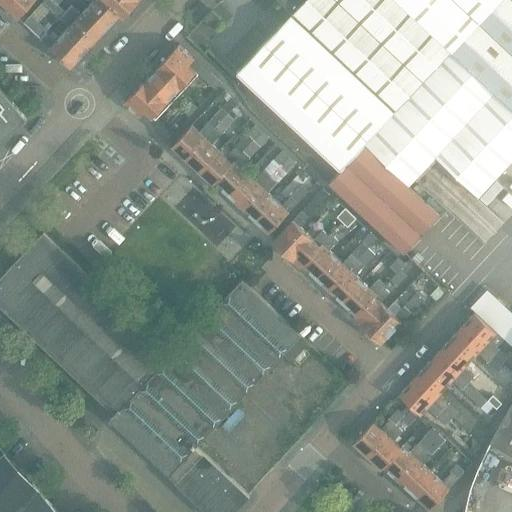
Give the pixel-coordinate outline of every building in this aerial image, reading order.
[(11,0),(5,7),(18,19),(36,0),(11,0)] [(97,41),(66,12),(53,0),(44,0),(42,3),(59,19),(60,18),(70,27),(63,35),(84,55),(97,41)] [(122,14),(107,0),(94,0),(95,1),(89,8),(110,28),(122,14)] [(107,0),(122,14),(125,16),(139,1),(138,0),(107,0)] [(452,52),(395,0),(278,0),(292,13),(397,111),(452,52)] [(511,0),(395,0),(452,52),(495,94),(511,109),(511,0)] [(66,12),(97,41),(110,28),(89,8),(82,15),(72,6),(66,12)] [(212,28),(220,19),(212,11),(203,20),(212,28)] [(397,111),(292,13),(236,73),(342,170),(364,146),(371,138),(397,111)] [(84,55),(63,35),(56,42),(46,33),(48,32),(31,16),(23,24),(71,68),(84,55)] [(221,83),(194,58),(179,45),(159,66),(180,87),(194,72),(214,90),(221,83)] [(408,187),(436,157),(495,94),(452,52),(397,111),(371,138),(364,146),(408,187)] [(180,87),(159,66),(145,81),(166,101),(180,87)] [(166,101),(145,81),(124,103),(165,141),(171,135),(152,117),(166,101)] [(0,143),(27,119),(0,88),(0,143)] [(478,197),(511,161),(511,109),(495,94),(436,157),(478,197)] [(189,118),(198,108),(191,101),(182,111),(189,118)] [(185,160),(214,129),(228,114),(222,108),(199,133),(191,125),(171,147),(185,160)] [(211,144),(220,135),(234,120),(228,114),(214,129),(185,160),(198,172),(218,151),(211,144)] [(214,182),(240,154),(262,131),(255,125),(247,134),(225,157),(218,151),(198,172),(213,186),(215,183),(214,182)] [(227,195),(247,174),(240,167),(269,138),(262,131),(240,154),(214,182),(215,183),(227,195)] [(439,216),(408,187),(364,146),(342,170),(330,182),(404,253),(439,216)] [(241,207),(269,178),(289,156),(282,150),(254,180),(247,174),(227,195),(241,207)] [(282,190),(275,184),(287,172),(288,173),(297,164),(289,156),(269,178),(241,207),(254,220),(274,199),(282,190)] [(254,220),(269,234),(296,203),(308,191),(301,184),(281,206),(274,199),(254,220)] [(299,226),(307,217),(329,194),(323,188),(301,211),(273,242),(286,254),(306,233),(299,226)] [(301,265),(328,236),(350,213),(344,207),(313,239),(306,233),(286,254),(301,268),(303,266),(301,265)] [(341,250),(334,244),(357,220),(350,213),(328,236),(301,265),(303,266),(315,278),(335,256),(341,250)] [(196,446),(301,335),(242,280),(172,355),(44,233),(6,273),(0,279),(0,309),(100,403),(97,407),(109,418),(107,421),(112,426),(113,425),(205,511),(233,511),(249,496),(196,446)] [(362,281),(355,274),(374,254),(368,248),(357,260),(329,290),(342,303),(362,281)] [(315,278),(329,290),(357,260),(351,254),(342,263),(335,256),(315,278)] [(396,273),(404,263),(398,258),(389,267),(396,273)] [(356,315),(382,287),(384,285),(378,279),(369,288),(362,281),(342,303),(356,315)] [(354,318),(367,330),(387,309),(380,303),(389,293),(382,287),(356,315),(354,318)] [(476,315),(494,296),(486,289),(469,307),(474,313),(476,315)] [(381,343),(409,313),(424,298),(417,292),(402,308),(395,301),(387,309),(367,330),(381,343)] [(484,322),(502,303),(494,296),(476,315),(484,322)] [(492,329),(510,310),(502,303),(484,322),(492,329)] [(500,337),(511,323),(511,312),(510,310),(492,329),(496,333),(500,337)] [(474,313),(462,327),(493,356),(503,365),(508,359),(499,350),(489,341),(496,333),(492,329),(484,322),(476,315),(474,313)] [(508,344),(511,339),(511,323),(500,337),(508,344)] [(462,327),(449,341),(470,361),(477,353),(487,362),(496,371),(503,365),(493,356),(462,327)] [(449,341),(436,354),(468,383),(474,376),(464,367),(470,361),(449,341)] [(436,354),(424,367),(445,387),(452,380),(462,389),(481,408),(488,401),(485,398),(473,387),(468,383),(436,354)] [(424,367),(411,381),(442,410),(452,419),(458,413),(448,403),(438,395),(445,387),(424,367)] [(411,381),(398,395),(408,405),(412,408),(419,415),(420,414),(427,407),(436,416),(446,425),(452,419),(442,410),(411,381)] [(491,442),(490,443),(511,456),(511,404),(493,438),(491,442)] [(373,423),(353,444),(367,456),(396,426),(411,410),(412,408),(408,405),(401,413),(398,410),(389,420),(381,429),(374,422),(373,423)] [(396,426),(367,456),(380,469),(382,467),(400,448),(393,442),(417,416),(416,415),(411,410),(396,426)] [(382,467),(380,469),(381,470),(383,467),(396,479),(424,448),(438,434),(432,428),(410,452),(403,446),(402,445),(400,448),(382,467)] [(424,448),(396,479),(412,494),(431,473),(429,471),(435,465),(428,458),(445,441),(444,440),(438,434),(424,448)] [(0,511),(57,511),(51,505),(40,493),(31,482),(3,453),(0,455),(0,511)] [(431,473),(412,494),(429,510),(465,472),(456,464),(450,471),(452,473),(443,483),(435,476),(431,473)]
